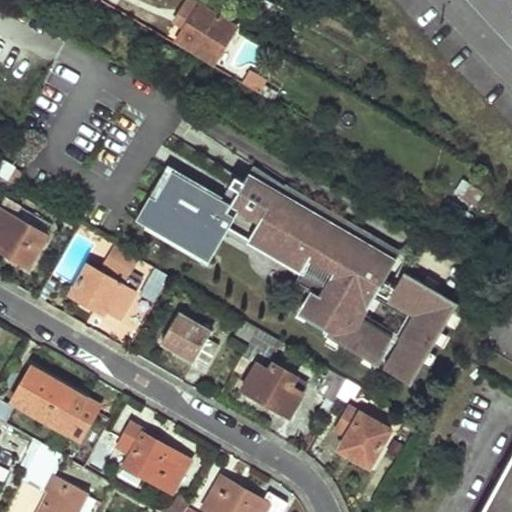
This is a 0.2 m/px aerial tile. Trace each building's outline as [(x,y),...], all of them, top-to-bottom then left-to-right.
[(203,6),(193,0),(192,0),(179,21),(189,27),(182,40),(217,61),(239,25),(204,4),(203,6)] [(150,192),(148,196),(221,239),(237,212),(243,215),(252,209),(259,220),(249,238),(303,269),(297,281),(314,290),(301,312),(328,328),(326,331),(377,361),(393,334),(374,322),(373,324),(362,317),(378,290),(376,288),(384,275),(386,276),(402,248),(286,180),(285,182),(254,162),(244,178),(236,173),(230,183),(232,184),(221,201),(171,172),(156,196),(150,192)] [(21,203),(5,194),(0,202),(0,224),(5,228),(0,237),(0,244),(28,261),(46,230),(16,212),(21,203)] [(221,239),(148,196),(136,217),(209,259),(221,239)] [(107,304),(121,311),(140,278),(126,270),(130,264),(108,252),(100,267),(88,260),(72,290),(104,308),(107,304)] [(385,365),(412,381),(460,299),(400,265),(387,288),(392,291),(389,296),(420,314),(417,320),(412,318),(385,365)] [(146,282),(160,290),(167,278),(153,270),(146,282)] [(210,326),(178,308),(161,336),(183,349),(181,353),(203,366),(218,340),(206,333),(210,326)] [(259,325),(245,316),(238,329),(252,337),(259,325)] [(255,391),(289,411),(302,387),(291,380),(296,371),(274,358),(255,391)] [(97,404),(31,365),(12,400),(77,438),(74,443),(76,444),(68,458),(79,465),(107,416),(94,409),(97,404)] [(338,390),(346,376),(329,365),(317,386),(335,396),(338,390)] [(360,384),(346,376),(338,390),(346,395),(350,390),(355,393),(360,384)] [(346,430),(338,443),(369,461),(390,425),(349,401),(336,423),(346,430)] [(158,437),(129,421),(116,444),(129,452),(123,463),(172,490),(189,460),(155,441),(158,437)] [(33,511),(68,511),(81,489),(48,472),(59,452),(38,441),(19,476),(45,490),(33,511)] [(511,511),(511,459),(482,511),(511,511)] [(0,484),(1,485),(8,471),(0,467),(0,484)] [(262,495),(220,471),(203,503),(218,511),(277,511),(286,496),(267,486),(262,495)] [(116,494),(109,511),(133,511),(137,502),(116,494)] [(167,511),(179,511),(182,507),(184,503),(175,498),(167,511)]
